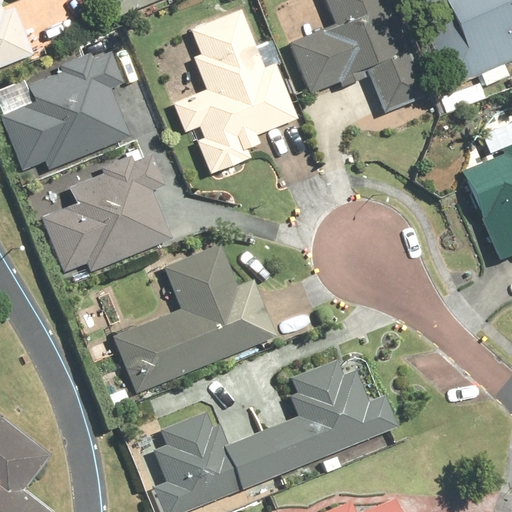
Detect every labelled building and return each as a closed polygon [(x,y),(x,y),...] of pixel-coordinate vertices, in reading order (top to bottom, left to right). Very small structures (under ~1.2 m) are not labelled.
[(0,0),(0,69),(29,58),(11,11),(0,14),(0,0),(15,0),(16,0),(17,0),(0,0)] [(99,0),(110,25),(169,0),(99,0)] [(320,0),(332,28),(286,46),(308,99),(337,87),(338,90),(363,80),(362,77),(364,76),(381,117),(429,98),(391,4),(387,5),(384,0),(320,0)] [(511,0),(405,0),(444,93),(511,64),(511,0)] [(203,93),(170,106),(182,136),(196,131),(200,141),(193,144),(206,178),(226,171),(248,161),(244,152),(257,147),(253,139),(296,122),(273,65),(261,70),(238,11),(187,32),(197,58),(190,60),(203,93)] [(31,106),(0,117),(0,124),(20,173),(42,164),(45,171),(127,139),(108,91),(120,86),(107,54),(89,61),(87,55),(55,68),(57,74),(23,87),(31,106)] [(511,146),(458,167),(496,266),(511,260),(511,146)] [(71,208),(38,221),(60,276),(83,267),(86,274),(168,242),(148,194),(161,189),(148,157),(130,164),(127,158),(95,171),(98,176),(64,190),(71,208)] [(178,313),(110,340),(134,398),(275,341),(251,283),(235,290),(216,245),(160,268),(178,313)] [(163,486),(149,492),(157,511),(195,511),(394,432),(380,398),(366,404),(353,373),(341,378),(335,364),(288,383),(294,397),(285,400),(294,421),(225,449),(216,427),(209,429),(202,414),(156,433),(162,448),(149,454),(163,486)] [(395,511),(392,502),(367,511),(351,511),(348,504),(328,511),(395,511)]
